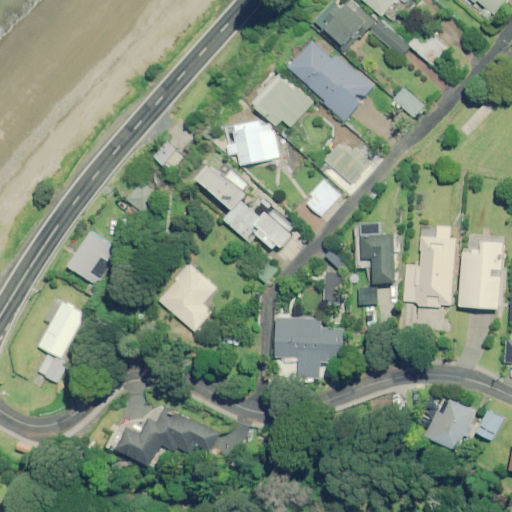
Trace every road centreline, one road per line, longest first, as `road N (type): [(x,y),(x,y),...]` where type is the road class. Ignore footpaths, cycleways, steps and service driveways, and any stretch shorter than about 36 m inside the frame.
road 1 (residential): [(252,410),(262,397),(270,295),(511,29)]
road 2 (primary): [(0,317),(100,169),(249,0)]
road 3 (residential): [(0,409),(44,426),(131,371),(153,369),(252,410)]
road 4 (residential): [(252,410),(305,408),(414,375),(472,379),(511,396)]
